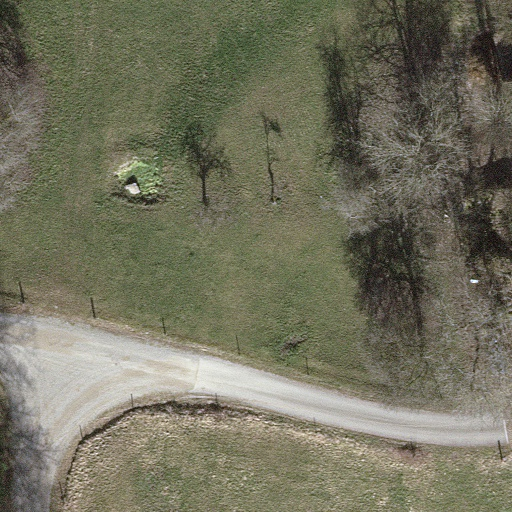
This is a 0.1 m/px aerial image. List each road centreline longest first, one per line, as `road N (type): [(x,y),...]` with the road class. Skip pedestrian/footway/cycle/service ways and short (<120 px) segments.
road 1 (track): [(0,339),(373,424),(475,437),(511,428)]
road 2 (track): [(84,362),(37,482),(40,511)]
